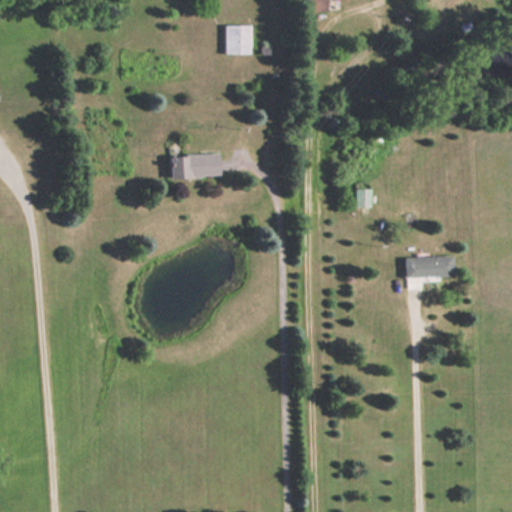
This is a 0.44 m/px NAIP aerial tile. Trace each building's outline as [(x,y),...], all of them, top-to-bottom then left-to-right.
[(302,0),(303,11),(324,11),(323,0),(302,0)] [(248,25),(222,25),(222,54),(248,54),(248,25)] [(168,179),(218,177),(217,154),(167,156),(168,179)] [(368,207),(368,189),(354,189),(354,207),(368,207)] [(403,277),(452,277),(452,257),(403,257),(403,277)]
